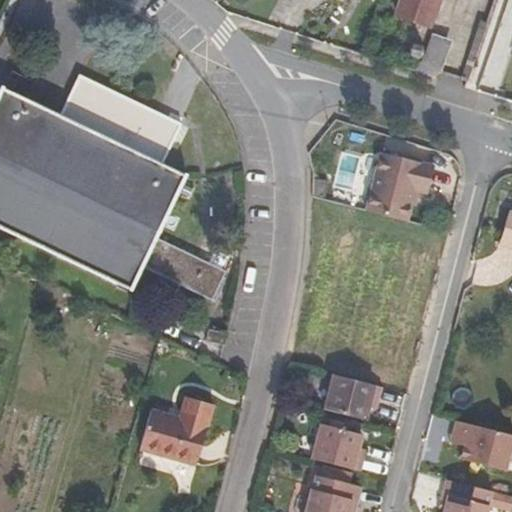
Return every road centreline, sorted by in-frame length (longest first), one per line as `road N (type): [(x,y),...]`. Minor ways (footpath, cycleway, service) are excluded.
road 1 (residential): [(232,511),(289,246),(291,180),(279,122),(250,65)]
road 2 (residential): [(490,134),(394,511)]
road 3 (residential): [(490,134),(250,65)]
